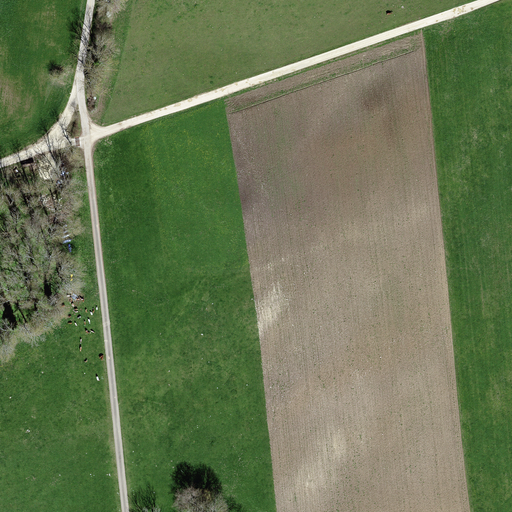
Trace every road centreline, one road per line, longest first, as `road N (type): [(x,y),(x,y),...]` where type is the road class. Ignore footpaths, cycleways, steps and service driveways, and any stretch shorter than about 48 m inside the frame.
road 1 (track): [(86,139),(493,0)]
road 2 (track): [(86,139),(123,511)]
road 3 (track): [(91,0),(77,103),(86,139)]
